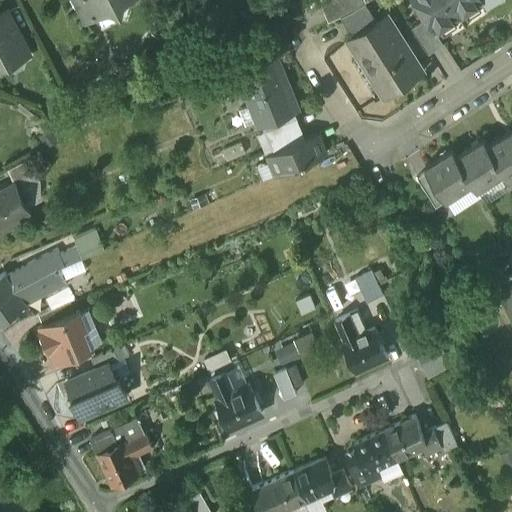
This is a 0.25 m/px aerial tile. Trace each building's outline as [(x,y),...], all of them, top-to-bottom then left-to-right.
[(73,0),(85,22),(95,17),(86,0),(73,0)] [(86,0),(95,17),(112,8),(122,12),(125,2),(128,0),(86,0)] [(366,0),(332,0),(328,2),(321,5),(327,19),(341,14),(353,8),(365,1),(366,0)] [(436,30),(459,15),(449,0),(415,0),(426,15),(435,30),(436,30)] [(449,0),(459,15),(481,1),(483,0),(482,0),(449,0)] [(377,19),(365,1),(353,8),(341,14),(353,34),(377,19)] [(0,67),(16,59),(30,52),(26,45),(7,8),(0,11),(0,67)] [(411,25),(428,51),(443,41),(436,30),(435,30),(426,15),(411,25)] [(364,53),(388,92),(425,68),(392,17),(380,24),(377,19),(353,34),(348,37),(359,55),(364,53)] [(238,70),(260,122),(264,120),(295,107),(298,106),(277,54),(238,70)] [(295,107),(264,120),(267,128),(293,117),(298,115),(295,107)] [(306,134),(298,115),(293,117),(301,136),(306,134)] [(271,136),(275,147),(301,136),(293,117),(267,128),(271,136)] [(510,176),(511,174),(511,127),(489,142),(505,169),(510,176)] [(266,152),(275,172),(325,150),(317,130),(306,134),(301,136),(275,147),(266,152)] [(478,186),(505,169),(489,142),(484,136),(458,152),(474,179),(478,186)] [(447,196),(474,179),(458,152),(453,145),(426,163),(428,166),(447,196)] [(15,182),(19,190),(40,179),(29,158),(8,168),(15,182)] [(418,172),(437,202),(447,196),(428,166),(418,172)] [(0,189),(0,230),(1,230),(0,228),(0,223),(16,216),(19,221),(31,215),(19,190),(15,182),(0,189)] [(0,223),(0,228),(1,230),(19,221),(16,216),(0,223)] [(75,236),(78,244),(59,252),(65,262),(102,246),(95,228),(75,236)] [(57,248),(7,274),(16,286),(58,265),(65,262),(59,252),(57,248)] [(58,265),(16,286),(26,302),(67,281),(58,265)] [(0,297),(16,286),(7,274),(5,271),(0,274),(0,297)] [(357,278),(369,302),(382,296),(381,294),(378,287),(370,272),(357,278)] [(511,301),(511,281),(503,287),(511,301)] [(45,296),(51,308),(70,300),(76,298),(69,285),(45,296)] [(0,319),(26,302),(16,286),(0,297),(0,319)] [(39,313),(43,324),(75,311),(70,300),(51,308),(39,313)] [(102,337),(89,306),(82,309),(81,308),(75,311),(43,324),(41,325),(55,358),(92,343),(91,342),(102,337)] [(344,341),(357,371),(387,357),(374,328),(359,335),(350,315),(336,321),(345,340),(344,341)] [(278,360),(310,347),(305,334),(273,347),(278,360)] [(125,342),(91,356),(96,367),(107,363),(125,355),(129,353),(125,342)] [(416,354),(422,365),(445,354),(439,342),(416,354)] [(451,366),(445,354),(422,365),(429,377),(451,366)] [(120,375),(131,370),(125,355),(107,363),(111,375),(116,376),(120,375)] [(80,413),(127,392),(120,375),(116,376),(111,375),(107,363),(96,367),(67,379),(74,394),(72,395),(80,413)] [(275,374),(285,399),(297,394),(287,369),(275,374)] [(219,397),(232,427),(263,413),(250,384),(234,391),(226,373),(213,379),(220,397),(219,397)] [(417,414),(385,428),(399,458),(424,446),(426,453),(442,445),(434,427),(425,431),(417,414)] [(152,445),(138,416),(91,438),(97,451),(111,482),(141,469),(134,454),(152,445)] [(442,445),(445,450),(458,444),(446,422),(434,427),(442,445)] [(373,469),(399,458),(385,428),(356,441),(364,459),(353,464),(361,482),(376,475),(373,469)] [(335,493),(351,486),(343,468),(333,472),(325,455),(295,469),(307,497),(332,486),(335,493)] [(347,466),(343,468),(351,486),(355,484),(361,482),(353,464),(347,466)] [(283,511),(282,508),(307,497),(295,469),(253,486),(264,511),(283,511)] [(187,494),(196,511),(210,511),(212,511),(198,488),(187,494)] [(163,511),(194,511),(188,499),(163,511)]
